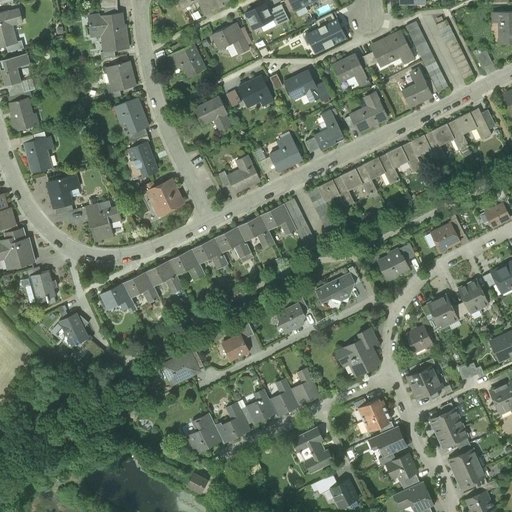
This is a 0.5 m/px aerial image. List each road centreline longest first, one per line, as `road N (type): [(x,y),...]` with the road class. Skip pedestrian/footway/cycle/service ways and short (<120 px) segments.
road 1 (residential): [(511,74),(210,219)]
road 2 (residential): [(210,219),(130,260),(94,261),(51,237),(36,218),(0,127)]
road 3 (residential): [(156,111),(265,60),(314,61),(361,37),(370,17)]
road 4 (residential): [(394,310),(375,299),(202,384)]
road 5 (residential): [(223,459),(390,378)]
road 6 (residential): [(511,229),(419,277),(394,310)]
road 7 (residential): [(210,219),(156,111)]
